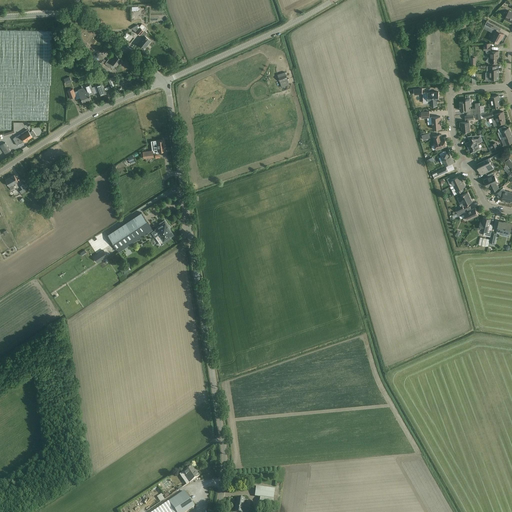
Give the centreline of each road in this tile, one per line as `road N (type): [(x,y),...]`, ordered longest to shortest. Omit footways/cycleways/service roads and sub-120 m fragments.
road 1 (unclassified): [(215,511),(217,426),(164,81)]
road 2 (residential): [(511,215),(482,203),(451,140),(450,93),(510,87)]
road 3 (tertiary): [(0,172),(81,118),(164,81)]
road 4 (tertiary): [(164,81),(333,0)]
road 5 (tertiary): [(164,81),(82,19),(0,19)]
